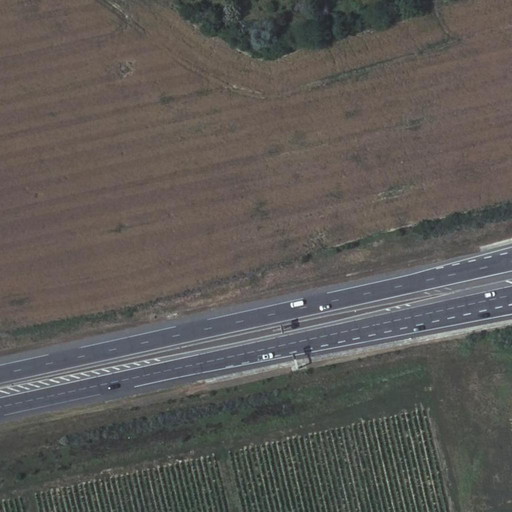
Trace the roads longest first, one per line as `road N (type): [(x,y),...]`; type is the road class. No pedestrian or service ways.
road 1 (motorway): [(511,261),(0,374)]
road 2 (motorway): [(0,406),(491,299)]
